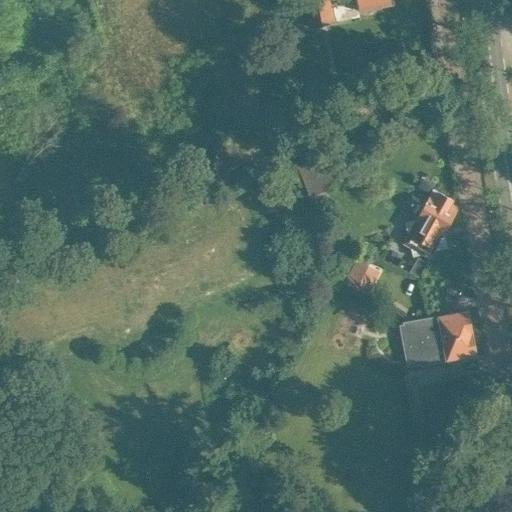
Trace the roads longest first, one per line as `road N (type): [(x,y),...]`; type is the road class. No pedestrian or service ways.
road 1 (unclassified): [(443,0),(511,431)]
road 2 (track): [(453,73),(263,151)]
